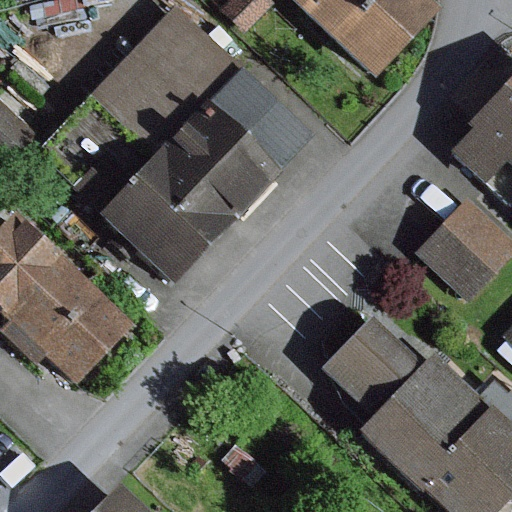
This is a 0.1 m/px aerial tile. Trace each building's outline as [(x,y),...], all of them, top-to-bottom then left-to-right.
[(265,0),(231,0),(222,10),(244,32),(271,5),(265,0)] [(422,0),(285,0),(370,81),(436,12),(422,0)] [(89,99),(154,160),(238,72),(173,10),(89,99)] [(308,140),(238,72),(154,160),(128,186),(100,159),(68,192),(168,287),(308,140)] [(470,132),(450,154),(508,208),(511,204),(511,77),(464,128),(470,132)] [(0,104),(0,172),(34,138),(0,104)] [(511,257),(511,244),(467,202),(417,255),(468,304),(511,257)] [(16,217),(0,233),(0,317),(7,324),(0,331),(0,340),(33,371),(43,360),(74,389),(133,327),(16,217)] [(368,419),(420,364),(372,317),(319,372),(368,419)] [(511,330),(503,340),(506,342),(495,353),(511,369),(511,330)] [(511,423),(431,350),(420,364),(368,419),(354,435),(439,511),(498,511),(508,502),(511,501),(511,423)] [(140,511),(117,489),(94,511),(140,511)]
